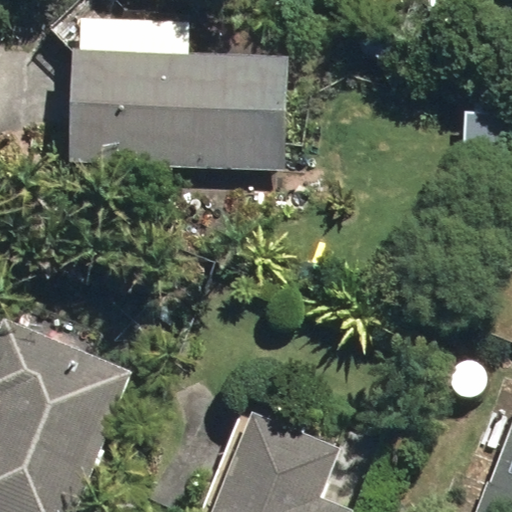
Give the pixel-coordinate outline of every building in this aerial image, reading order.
[(296,62),(74,52),(69,163),(291,174),(296,62)] [(467,120),(452,119),(451,172),(497,173),(499,127),(511,127),(511,100),(468,99),(467,120)] [(0,321),(0,320),(0,511),(80,511),(133,369),(0,321)] [(341,511),(342,510),(325,502),(348,451),(247,404),(196,511),(341,511)] [(511,511),(511,407),(470,511),(511,511)]
